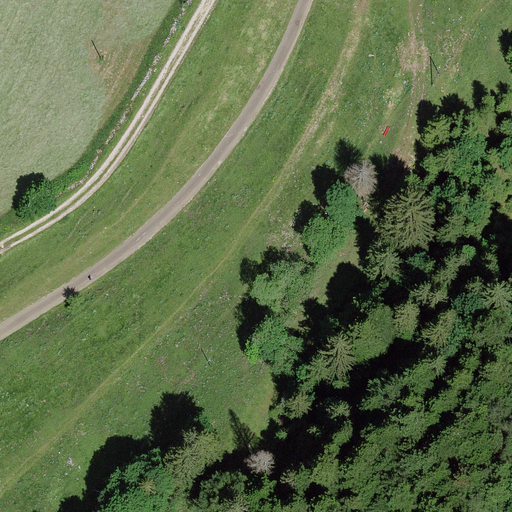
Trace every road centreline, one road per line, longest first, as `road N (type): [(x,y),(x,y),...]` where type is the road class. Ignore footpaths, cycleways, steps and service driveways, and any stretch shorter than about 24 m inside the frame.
road 1 (unclassified): [(0,335),(127,253),(207,178),(268,94),(310,0)]
road 2 (track): [(209,0),(103,177),(0,248)]
